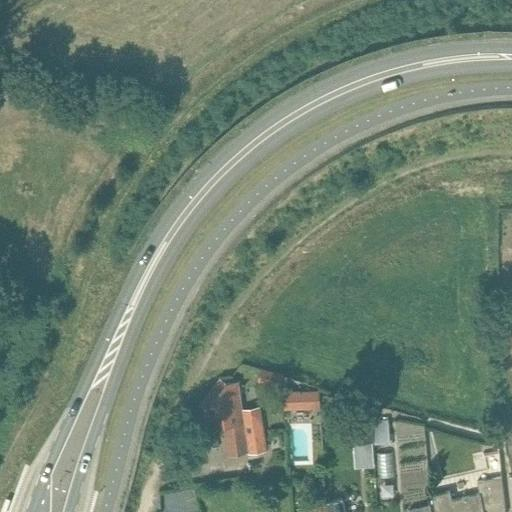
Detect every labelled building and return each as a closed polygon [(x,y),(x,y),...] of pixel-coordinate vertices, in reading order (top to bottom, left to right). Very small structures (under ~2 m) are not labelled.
[(225,384),(202,414),(204,430),(221,427),(225,457),(246,454),(240,410),(236,382),(225,384)] [(283,390),(282,390),(282,408),(284,408),(317,407),(318,407),(318,389),(315,389),(283,390)] [(258,407),(240,410),(246,454),(264,452),(258,407)] [(370,409),(349,411),(352,444),(373,442),(370,409)] [(505,511),(501,476),(476,482),(479,493),(451,500),(449,491),(431,495),(434,511),(505,511)]
